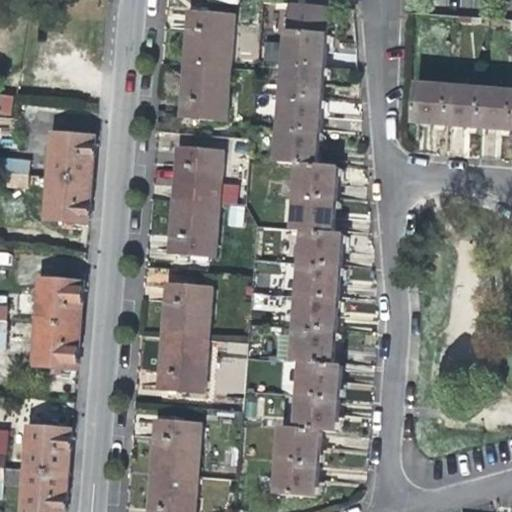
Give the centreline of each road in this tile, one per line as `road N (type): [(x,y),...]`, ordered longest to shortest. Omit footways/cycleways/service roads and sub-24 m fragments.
road 1 (residential): [(130,0),(88,511)]
road 2 (residential): [(383,169),(395,299),(384,511)]
road 3 (residential): [(383,169),(377,0)]
road 4 (residential): [(511,180),(383,169)]
